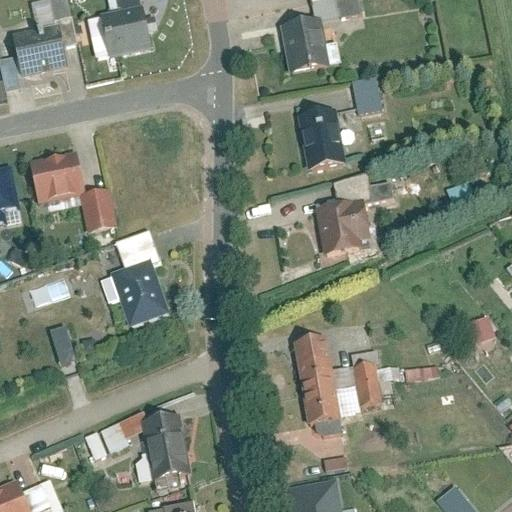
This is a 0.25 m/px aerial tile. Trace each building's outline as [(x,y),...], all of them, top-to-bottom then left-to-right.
[(113,0),(117,18),(98,22),(107,67),(149,58),(136,0),(113,0)] [(313,0),(316,15),(353,8),(352,0),(313,0)] [(12,44),(22,86),(66,76),(60,49),(77,44),(68,3),(32,11),(38,37),(12,44)] [(318,28),(286,34),(294,76),(321,71),(323,82),(346,78),(340,48),(322,51),(318,28)] [(375,86),(355,89),(360,119),(380,115),(375,86)] [(333,114),(303,119),(311,165),(341,159),(333,114)] [(72,152),(27,164),(40,212),(73,203),(83,242),(113,234),(100,186),(83,191),(72,152)] [(21,176),(0,180),(0,230),(13,228),(9,213),(29,209),(21,176)] [(360,181),(337,185),(341,209),(319,213),(327,254),(360,249),(356,230),(368,228),(360,181)] [(111,279),(131,333),(172,318),(153,267),(162,264),(153,238),(117,251),(126,273),(111,279)] [(473,349),(496,341),(488,319),(465,328),(473,349)] [(65,333),(49,338),(59,373),(75,368),(65,333)] [(334,341),(304,344),(311,418),(323,417),(324,429),(343,427),(341,412),(362,410),(360,396),(381,394),(377,360),(360,362),(363,385),(339,387),(334,341)] [(182,480),(173,430),(140,436),(149,485),(182,480)] [(101,435),(85,442),(95,467),(112,460),(101,435)] [(325,469),(326,477),(346,474),(345,466),(325,469)] [(12,486),(0,491),(0,511),(48,511),(40,495),(20,504),(12,486)] [(342,511),(339,490),(291,497),(292,511),(342,511)]
